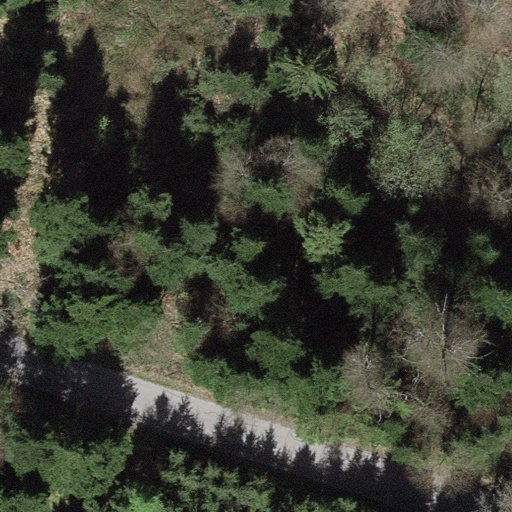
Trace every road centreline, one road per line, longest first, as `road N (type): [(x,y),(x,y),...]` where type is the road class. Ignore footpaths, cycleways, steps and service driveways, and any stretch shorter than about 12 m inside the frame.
road 1 (unclassified): [(0,352),(153,411),(484,511)]
road 2 (track): [(83,511),(153,411)]
